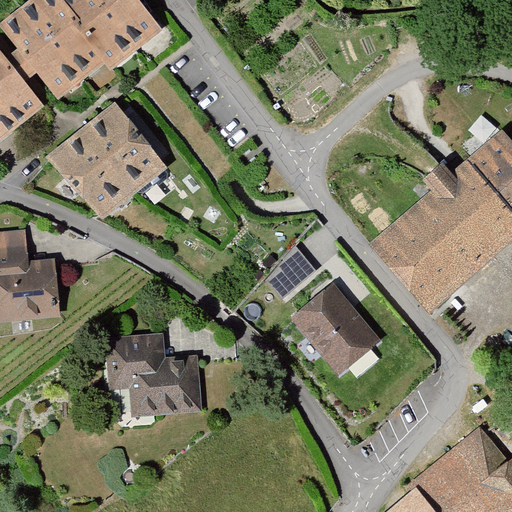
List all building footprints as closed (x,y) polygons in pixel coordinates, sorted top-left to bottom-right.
[(163,30),(138,0),(29,0),(0,23),(0,28),(17,49),(10,53),(5,56),(0,50),(0,140),(45,107),(26,82),(32,77),(38,73),(58,101),(104,65),(111,72),(163,30)] [(122,110),(56,163),(109,229),(175,176),(122,110)] [(511,229),(511,153),(493,132),(443,176),(434,165),(412,185),(420,195),(361,247),(418,312),(511,229)] [(30,233),(0,235),(0,297),(3,297),(6,327),(66,320),(60,267),(34,270),(30,233)] [(269,280),(287,297),(314,268),(297,251),(269,280)] [(340,292),(298,324),(347,385),(388,353),(340,292)] [(164,340),(105,346),(111,397),(132,395),(135,427),(207,420),(200,351),(166,355),(164,340)] [(511,511),(511,459),(499,443),(481,458),(461,433),(396,485),(408,500),(393,511),(511,511)]
